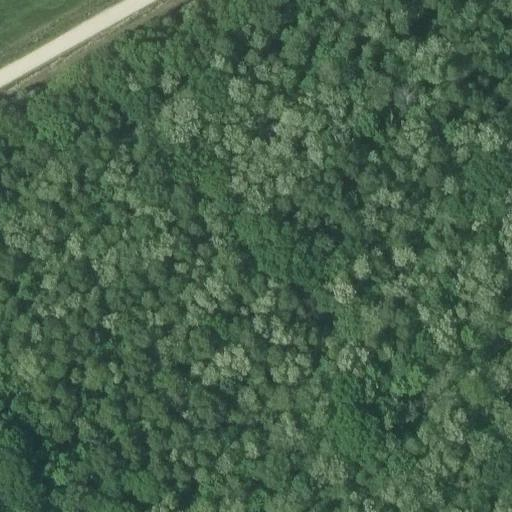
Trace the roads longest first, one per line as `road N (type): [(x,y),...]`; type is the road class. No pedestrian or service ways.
road 1 (track): [(184,511),(511,193)]
road 2 (track): [(135,0),(0,76)]
